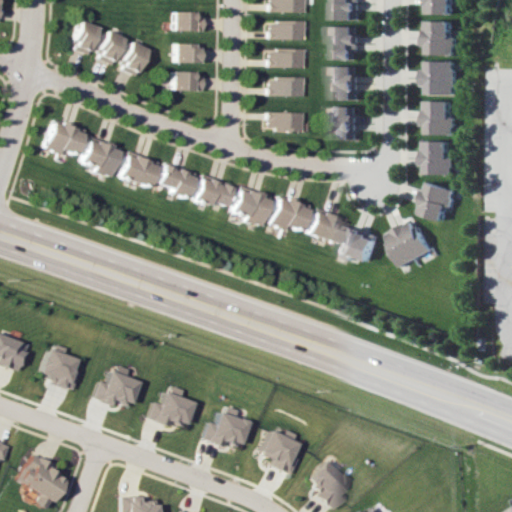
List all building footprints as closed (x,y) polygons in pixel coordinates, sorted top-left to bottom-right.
[(297,11),(297,0),(260,0),(261,11),(297,11)] [(360,0),(334,0),(334,19),(360,20),(360,0)] [(454,0),(426,0),(426,13),(454,14),(454,0)] [(196,12),(166,11),(165,30),(196,31),(196,12)] [(454,21),(427,20),(426,53),(458,54),(458,36),(454,36),(454,21)] [(66,49),(84,53),(90,25),(72,21),(66,49)] [(296,39),(297,21),(261,21),(260,39),(296,39)] [(335,59),(360,59),(360,26),(329,26),(329,43),(335,43),(335,59)] [(89,58),(107,64),(116,36),(98,30),(89,58)] [(129,72),(140,48),(123,40),(112,64),(129,72)] [(194,42),(167,43),(168,62),(195,61),(194,42)] [(296,67),(296,49),(260,48),(259,66),(296,67)] [(457,60),(426,60),(426,93),(457,94),(457,60)] [(360,66),(328,66),(328,84),(332,84),(333,99),(360,99),(360,66)] [(195,90),(195,71),(165,71),(165,89),(195,90)] [(296,78),(259,77),(259,95),(295,96),(296,78)] [(453,100),(426,100),(425,133),(457,134),(457,116),(453,116),(453,100)] [(330,139),(358,139),(357,105),(326,106),(327,124),(330,124),(330,139)] [(295,131),(296,112),(259,111),(258,129),(295,131)] [(38,147),(71,157),(79,128),(47,119),(38,147)] [(115,147),(83,135),(74,161),(88,166),(87,170),(104,177),(115,147)] [(423,174),(455,175),(455,156),(451,156),(451,140),(424,140),(423,174)] [(112,175),(143,187),(153,161),(121,150),(112,175)] [(164,192),(181,197),(189,171),(157,161),(150,183),(165,188),(164,192)] [(220,208),(227,184),(195,173),(187,198),(220,208)] [(418,213),(444,221),(448,206),(452,207),(457,189),(427,181),(418,213)] [(255,226),(265,195),(232,185),(224,211),(239,216),(238,220),(255,226)] [(295,230),(304,204),(272,194),(262,224),(278,229),(280,225),(295,230)] [(341,216),(308,208),(302,234),(334,242),(341,216)] [(398,266),(430,251),(415,219),(383,234),(398,266)] [(377,234),(344,224),(336,255),(352,259),(353,256),(369,261),(377,234)] [(0,367),(8,371),(19,344),(0,336),(0,367)] [(63,390),(69,372),(64,370),(68,358),(55,354),(57,347),(41,342),(30,374),(45,379),(44,383),(63,390)] [(130,380),(117,376),(119,368),(109,364),(106,372),(99,369),(89,399),(104,404),(105,400),(121,405),(130,380)] [(185,400),(172,396),(175,389),(164,385),(162,392),(156,390),(151,403),(145,400),(139,419),(160,426),(162,421),(176,426),(185,400)] [(241,420),(228,416),(230,409),(219,406),(217,413),(211,411),(207,423),(200,420),(195,438),(232,449),(241,420)] [(284,474),(291,456),(287,454),(291,442),(286,440),(289,433),(279,429),(277,435),(262,429),(253,452),(267,458),(264,466),(284,474)] [(55,478),(42,471),(45,465),(23,452),(7,480),(30,492),(25,502),(38,509),(55,478)] [(302,478),(313,488),(308,493),(326,509),(338,496),(333,492),(343,480),(319,459),(302,478)] [(148,511),(149,500),(133,500),(133,496),(118,496),(118,511),(148,511)]
